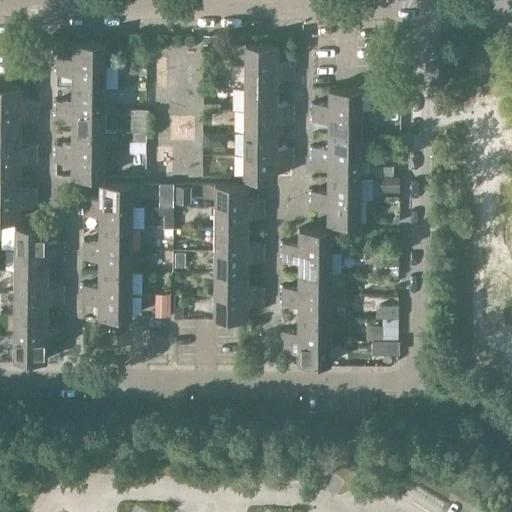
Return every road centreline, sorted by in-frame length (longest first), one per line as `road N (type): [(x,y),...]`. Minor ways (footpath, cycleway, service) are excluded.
road 1 (residential): [(0,379),(419,383)]
road 2 (unclassified): [(419,383),(421,7)]
road 3 (unclassified): [(72,3),(421,7)]
